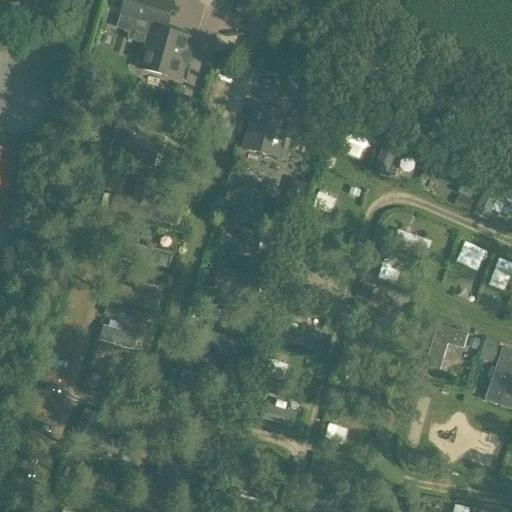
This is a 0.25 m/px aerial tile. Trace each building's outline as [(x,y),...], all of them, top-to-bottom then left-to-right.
[(0,0),(0,30),(21,29),(20,25),(27,25),(27,26),(50,26),(48,0),(0,0)] [(126,0),(121,17),(119,23),(152,32),(153,29),(158,30),(166,0),(126,0)] [(244,3),(223,2),(222,31),(243,32),(244,3)] [(152,32),(142,71),(177,80),(188,38),(169,33),(158,30),(153,29),(152,32)] [(279,103),(281,79),(261,77),(258,101),(279,103)] [(313,86),(303,121),(320,126),(330,91),(313,86)] [(171,96),(167,113),(194,119),(198,102),(171,96)] [(255,107),(243,149),(280,160),(292,118),(255,107)] [(117,125),(108,158),(154,169),(158,154),(127,146),(132,128),(117,125)] [(388,133),(374,173),(389,178),(397,154),(412,159),(417,143),(388,133)] [(344,157),(357,151),(349,136),(336,142),(344,157)] [(415,155),(414,159),(423,162),(428,147),(427,146),(421,144),(417,155),(415,155)] [(0,221),(19,227),(29,182),(12,177),(18,154),(0,149),(0,221)] [(261,190),(270,164),(247,156),(238,182),(261,190)] [(328,159),(326,167),(331,169),(334,160),(328,159)] [(104,173),(100,191),(117,195),(122,177),(104,173)] [(114,195),(110,212),(177,228),(181,211),(150,204),(155,184),(137,180),(133,200),(114,195)] [(292,180),(286,203),(302,208),(308,184),(292,180)] [(463,184),(459,193),(472,199),(476,190),(463,184)] [(351,188),(349,195),(358,198),(360,191),(351,188)] [(488,219),(496,195),(479,189),(471,213),(488,219)] [(459,196),(455,206),(468,211),(472,201),(459,196)] [(228,203),(222,219),(239,225),(244,209),(228,203)] [(307,218),(304,229),(319,233),(322,222),(307,218)] [(452,238),(441,272),(454,276),(465,243),(452,238)] [(262,239),(260,249),(269,251),(272,242),(262,239)] [(486,251),(480,271),(500,277),(506,257),(486,251)] [(382,282),(385,256),(364,253),(360,280),(382,282)] [(291,261),(288,272),(299,275),(302,264),(291,261)] [(132,304),(147,306),(150,288),(123,284),(121,296),(133,297),(132,304)] [(364,287),(360,299),(371,302),(374,290),(364,287)] [(238,288),(237,295),(239,298),(247,301),(250,291),(238,288)] [(107,305),(105,313),(116,316),(119,308),(107,305)] [(234,315),(231,329),(244,332),(248,319),(234,315)] [(110,320),(108,327),(121,331),(123,324),(110,320)] [(438,326),(426,367),(441,372),(448,345),(464,350),(468,335),(438,326)] [(487,339),(480,359),(492,363),(499,343),(487,339)] [(511,352),(503,349),(485,401),(511,410),(511,352)] [(218,350),(216,355),(226,358),(228,352),(218,350)] [(311,359),(308,368),(314,370),(317,361),(311,359)] [(227,360),(223,373),(233,376),(237,363),(227,360)] [(480,385),(481,372),(467,371),(466,384),(480,385)] [(86,375),(83,386),(95,390),(99,376),(92,374),(91,377),(86,375)] [(196,391),(195,397),(204,399),(206,393),(196,391)] [(85,409),(73,443),(116,458),(122,440),(94,430),(97,421),(94,419),(97,413),(85,409)] [(123,457),(120,464),(127,467),(130,460),(123,457)] [(159,475),(176,479),(179,466),(163,462),(159,475)] [(68,464),(64,478),(76,481),(80,468),(68,464)] [(222,495),(219,505),(229,508),(232,498),(222,495)] [(457,511),(459,502),(445,499),(442,511),(457,511)]
